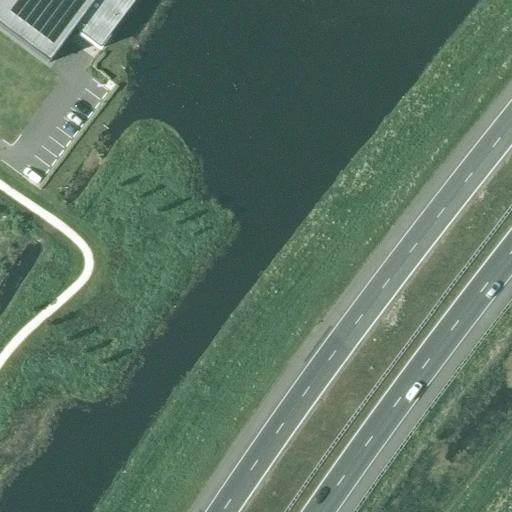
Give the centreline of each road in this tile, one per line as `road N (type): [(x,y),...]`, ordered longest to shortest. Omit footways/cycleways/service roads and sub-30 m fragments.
road 1 (motorway): [(511,125),(221,511)]
road 2 (motorway): [(318,511),(511,259)]
